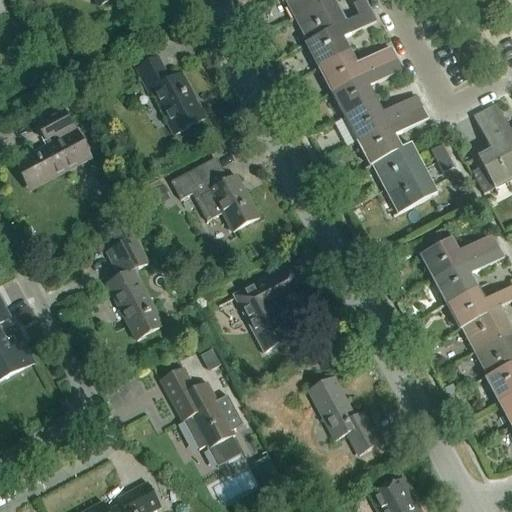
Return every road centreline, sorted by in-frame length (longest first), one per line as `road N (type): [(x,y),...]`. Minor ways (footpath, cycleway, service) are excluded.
road 1 (residential): [(199,0),(472,511)]
road 2 (residential): [(395,0),(394,13),(448,114),(504,83),(458,0)]
road 3 (residential): [(97,411),(0,223)]
road 4 (residential): [(7,511),(118,451),(97,411)]
